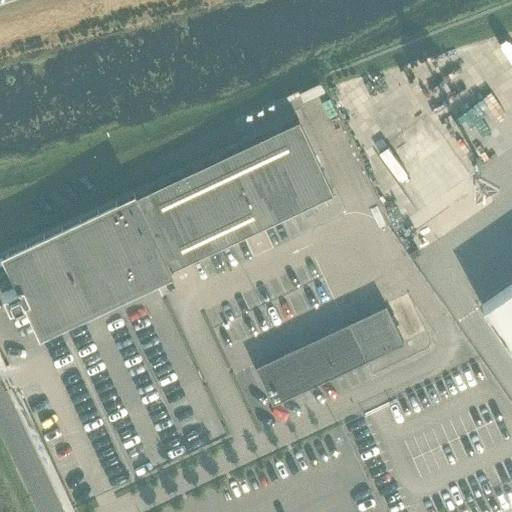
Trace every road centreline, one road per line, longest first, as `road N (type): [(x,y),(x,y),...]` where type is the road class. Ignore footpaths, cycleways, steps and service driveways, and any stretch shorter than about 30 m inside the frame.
road 1 (unknown): [(358,224),(204,283),(194,296),(195,329),(249,447)]
road 2 (unknown): [(367,394),(425,368),(445,331),(358,224)]
road 3 (unknown): [(511,176),(484,202),(454,262),(469,320),(511,380)]
road 4 (unknown): [(82,323),(125,304),(146,311),(200,432)]
road 5 (unknown): [(106,511),(249,447)]
road 6 (unknown): [(82,323),(146,463)]
road 7 (unknown): [(309,103),(358,224)]
road 8 (unknown): [(249,447),(367,394)]
